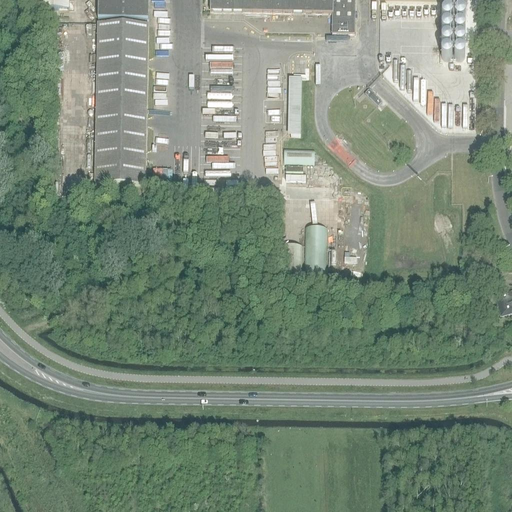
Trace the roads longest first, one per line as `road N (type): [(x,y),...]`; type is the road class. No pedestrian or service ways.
road 1 (track): [(511,327),(269,337),(223,283),(188,266),(19,332)]
road 2 (tertiary): [(105,395),(426,400),(511,390)]
road 3 (unclassified): [(511,241),(498,185),(499,0)]
road 4 (unknown): [(446,143),(399,180),(371,179),(352,165),(326,137),(322,109),(354,61)]
road 5 (unknown): [(257,43),(252,172),(319,208)]
road 6 (unknown): [(186,35),(184,163)]
road 7 (unknown): [(354,61),(446,143)]
road 8 (tertiary): [(105,395),(48,373),(0,335)]
